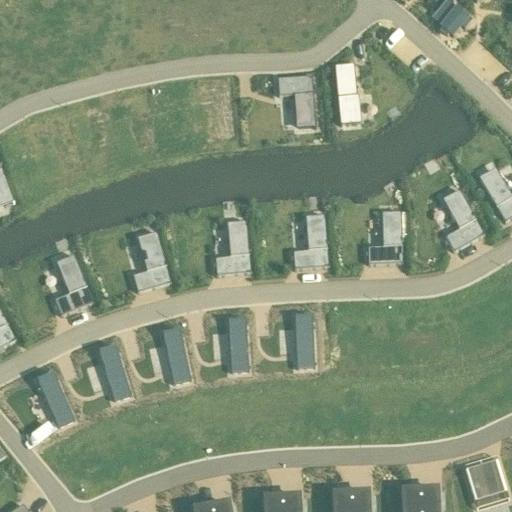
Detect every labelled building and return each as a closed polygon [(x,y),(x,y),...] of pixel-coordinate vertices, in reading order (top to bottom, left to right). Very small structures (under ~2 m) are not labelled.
[(439,35),(446,41),(449,38),(453,41),(461,31),(465,33),(472,25),(469,22),(471,20),(457,8),(439,30),(442,32),(439,35)] [(25,95),(55,96),(56,68),(26,67),(25,95)] [(354,68),(335,70),(340,127),(359,126),(358,113),(360,113),(358,99),(357,99),(354,68)] [(278,101),(293,100),(295,119),(296,118),(297,132),(314,131),(311,82),(277,84),(278,101)] [(249,129),(254,94),(234,91),(229,126),(249,129)] [(0,169),(0,207),(13,202),(0,169)] [(502,184),(501,185),(495,175),(480,184),(505,226),(511,222),(511,200),(510,201),(506,194),(508,193),(502,184)] [(451,216),(449,217),(454,225),(456,224),(460,231),(458,232),(459,233),(445,240),(454,256),(484,239),(460,196),(445,205),(451,216)] [(383,251),(367,251),(368,269),(403,268),(401,219),(384,219),(384,232),(382,232),(383,241),(385,241),(385,249),(383,249),(383,251)] [(307,236),(308,245),(310,245),(311,253),(309,253),(309,255),(293,256),(294,273),(329,271),(325,222),(308,223),(309,236),(307,236)] [(247,228),(229,229),(231,242),(229,242),(229,252),(231,251),(232,260),(230,260),(230,261),(215,263),(216,280),(251,277),(247,228)] [(149,274),(132,279),(137,295),(170,286),(157,240),(141,244),(144,256),(141,257),(143,266),(147,265),(149,274)] [(93,307),(75,264),(61,269),(65,280),(62,281),(66,290),(69,288),(72,297),(69,298),(54,304),(61,321),(93,307)] [(0,351),(16,343),(0,314),(0,351)] [(314,374),(312,321),(295,321),(297,375),(314,374)] [(249,377),(246,324),(228,325),(231,378),(249,377)] [(191,386),(180,334),(163,338),(174,390),(191,386)] [(131,401),(115,351),(99,356),(115,406),(131,401)] [(75,426),(53,378),(38,385),(59,433),(75,426)] [(497,465),(464,475),(474,506),(506,496),(497,465)] [(440,511),(439,492),(402,494),(402,511),(440,511)] [(371,511),(370,496),(333,497),(333,511),(371,511)] [(301,511),(301,499),(263,502),(264,511),(301,511)]
